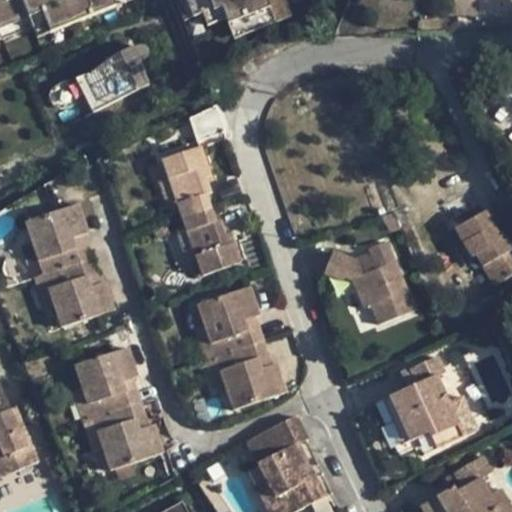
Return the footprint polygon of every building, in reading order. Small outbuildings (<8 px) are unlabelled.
[(0,0),(0,31),(43,13),(51,34),(116,7),(113,0),(0,0)] [(270,9),(276,23),(291,17),(284,0),(209,0),(214,13),(222,9),(229,25),(270,9)] [(75,74),(92,111),(155,83),(138,45),(75,74)] [(251,62),(241,69),(246,76),(256,68),(251,62)] [(224,133),(215,107),(189,119),(197,143),(224,133)] [(183,219),(211,209),(206,194),(200,180),(205,179),(211,177),(201,149),(162,163),(169,181),(178,206),(183,219)] [(200,180),(206,194),(211,192),(205,179),(200,180)] [(178,206),(169,181),(158,185),(167,210),(178,206)] [(76,251),(72,239),(83,235),(88,233),(79,206),(26,225),(32,246),(43,277),(92,260),(87,247),(76,251)] [(216,224),(211,209),(183,219),(187,231),(196,258),(202,275),(241,261),(231,234),(226,236),(221,238),(216,224)] [(395,213),(381,217),(392,233),(402,230),(395,213)] [(496,235),(484,213),(456,229),(472,258),(477,256),(495,286),(511,276),(511,262),(507,254),(511,252),(504,237),(499,240),(496,235)] [(221,221),(216,224),(221,238),(226,236),(221,221)] [(166,224),(153,229),(158,240),(170,236),(166,224)] [(185,261),(196,258),(187,231),(176,235),(185,261)] [(76,251),(87,247),(83,235),(72,239),(76,251)] [(360,264),(351,260),(334,254),(326,275),(342,281),(344,277),(352,281),(365,309),(371,306),(380,326),(415,312),(386,242),(369,250),(370,252),(373,258),(360,264)] [(32,246),(23,249),(34,280),(43,277),(32,246)] [(373,258),(370,252),(351,260),(360,264),(373,258)] [(114,310),(105,284),(101,286),(89,289),(85,277),(96,273),(92,260),(43,277),(54,307),(61,329),(114,310)] [(89,289),(101,286),(96,273),(85,277),(89,289)] [(43,277),(34,280),(45,311),(54,307),(43,277)] [(263,343),(259,330),(248,334),(244,322),(255,317),(260,316),(251,289),(197,308),(204,329),(215,360),(263,343)] [(248,334),(259,330),(255,317),(244,322),(248,334)] [(204,329),(195,332),(206,362),(215,360),(204,329)] [(272,368),(261,372),(257,360),(268,356),(263,343),(215,360),(226,390),(233,411),(286,393),(277,367),(272,368)] [(141,403),(137,390),(125,394),(121,382),(132,378),(137,376),(128,350),(75,368),(82,389),(92,420),(141,403)] [(261,372),(272,368),(268,356),(257,360),(261,372)] [(478,431),(462,396),(448,402),(437,378),(445,374),(437,357),(410,369),(417,384),(389,397),(410,443),(431,434),(437,449),(478,431)] [(215,360),(206,362),(217,393),(226,390),(215,360)] [(125,394),(137,390),(132,378),(121,382),(125,394)] [(17,472),(38,463),(15,407),(9,410),(0,388),(0,448),(4,459),(11,456),(17,472)] [(82,389),(73,392),(83,423),(92,420),(82,389)] [(410,443),(389,397),(382,400),(403,447),(410,443)] [(163,453),(154,427),(150,429),(138,433),(134,421),(145,417),(141,403),(92,420),(103,451),(110,472),(115,470),(131,465),(163,453)] [(299,445),(307,440),(296,416),(246,442),(266,482),(276,499),(282,496),(290,511),(298,511),(326,498),(299,445)] [(138,433),(150,429),(145,417),(134,421),(138,433)] [(92,420),(83,423),(94,454),(103,451),(92,420)] [(0,448),(0,478),(0,479),(17,472),(11,456),(4,459),(0,448)] [(498,508),(490,496),(481,480),(492,473),(482,456),(454,473),(460,483),(437,497),(445,511),(496,511),(495,510),(498,508)] [(58,477),(53,464),(41,469),(40,468),(27,474),(32,488),(58,477)] [(131,465),(115,470),(118,481),(135,476),(131,465)] [(268,511),(290,511),(282,496),(276,499),(266,482),(256,488),(268,511)] [(498,508),(495,510),(496,511),(511,511),(511,508),(500,489),(490,496),(498,508)] [(420,506),(423,511),(445,511),(437,497),(420,506)]
